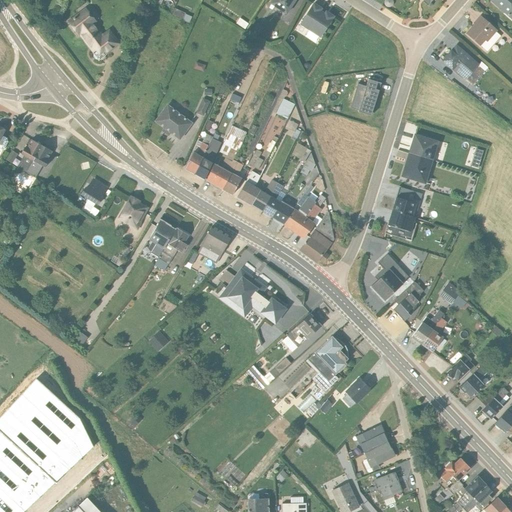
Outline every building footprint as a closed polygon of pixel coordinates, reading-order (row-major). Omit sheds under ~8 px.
[(273,0),(270,5),(285,15),(294,0),(273,0)] [(511,0),(488,0),(500,10),(500,12),(501,14),(503,13),(511,20),(511,18),(511,0)] [(300,26),(319,38),(333,17),(325,12),(323,15),(319,12),(321,9),(313,4),(300,26)] [(97,23),(94,20),(95,20),(90,14),(91,13),(89,10),(88,11),(85,8),(67,22),(68,24),(78,38),(79,37),(93,55),(93,57),(95,60),(97,60),(98,61),(99,60),(102,61),(105,58),(105,56),(120,45),(109,29),(102,34),(95,24),(97,23)] [(479,16),(473,22),(474,23),(465,34),(479,47),(480,46),(486,52),(500,37),(495,32),(497,31),(496,31),(479,16)] [(244,30),(248,24),(239,18),(235,24),(244,30)] [(455,46),(441,62),(451,71),(452,70),(464,80),(477,66),(455,46)] [(358,82),(351,105),(372,111),(382,78),(368,75),(366,84),(358,82)] [(226,94),(220,90),(217,97),(224,100),(226,94)] [(286,92),(282,90),(270,116),(274,118),(275,114),(287,119),(294,105),(283,99),(284,97),(285,97),(287,93),(286,93),(286,92)] [(231,94),(229,99),(238,103),(240,98),(231,94)] [(209,102),(202,99),(195,113),(202,117),(209,102)] [(172,109),(167,105),(155,122),(163,128),(161,131),(168,137),(171,133),(179,140),(191,123),(186,119),(185,120),(184,118),(184,117),(180,115),(178,114),(178,113),(175,110),(174,111),(172,109)] [(208,121),(204,129),(208,131),(212,123),(208,121)] [(297,125),(289,121),(285,128),(294,132),(291,137),(296,139),(299,132),(295,130),(297,125)] [(237,156),(236,155),(239,149),(246,133),(231,126),(217,157),(219,158),(222,154),(225,156),(220,168),(213,165),(206,180),(221,189),(237,156)] [(253,136),(257,128),(252,126),(249,134),(253,136)] [(194,174),(210,137),(207,135),(206,135),(202,143),(198,141),(185,169),(194,174)] [(437,142),(414,135),(408,153),(431,161),(437,142)] [(269,155),(277,139),(273,136),(271,141),(270,140),(266,147),(267,148),(266,150),(263,155),(265,160),(266,160),(269,155)] [(194,174),(204,179),(220,143),(210,138),(194,174)] [(41,145),(31,140),(26,148),(24,147),(20,154),(23,156),(17,167),(26,173),(41,145)] [(26,173),(35,178),(41,166),(44,168),(48,161),(47,160),(52,152),(47,149),(47,147),(44,146),(42,146),(41,145),(26,173)] [(239,157),(242,151),(239,149),(236,155),(237,156),(221,189),(232,195),(241,179),(236,176),(243,164),(240,162),(242,159),(239,157)] [(258,158),(261,153),(256,150),(248,164),(258,169),(262,161),(258,158)] [(310,152),(307,150),(306,150),(300,160),(304,162),(310,152)] [(11,151),(5,160),(11,164),(17,155),(11,151)] [(402,176),(424,184),(431,161),(408,153),(402,176)] [(310,172),(314,165),(310,154),(302,167),(299,173),(305,176),(308,171),(310,172)] [(236,197),(245,202),(259,174),(258,173),(256,175),(251,172),(236,197)] [(92,181),(87,189),(85,187),(80,195),(88,200),(81,210),(94,219),(98,211),(92,207),(94,204),(97,206),(102,198),(100,197),(105,189),(98,185),(99,184),(94,180),(93,182),(92,181)] [(253,186),(245,202),(261,212),(277,184),(271,180),(264,193),(253,186)] [(282,187),(277,184),(261,212),(271,218),(281,202),(285,195),(279,191),(282,187)] [(391,211),(414,218),(422,194),(398,187),(393,204),(391,211)] [(296,204),(282,225),(292,232),(315,202),(308,197),(303,194),(296,204)] [(318,207),(324,199),(320,195),(292,232),(303,240),(314,225),(316,226),(321,219),(316,216),(320,210),(318,207)] [(118,220),(133,229),(144,208),(137,204),(138,202),(130,198),(118,220)] [(281,202),(271,218),(282,225),(293,209),(281,202)] [(105,214),(101,211),(96,217),(100,220),(105,214)] [(413,222),(414,218),(391,211),(387,224),(384,233),(411,242),(416,224),(413,222)] [(327,255),(324,253),(333,239),(331,232),(338,230),(336,218),(328,219),(327,213),(327,212),(299,249),(316,262),(319,259),(322,262),(327,255)] [(171,226),(160,219),(159,219),(158,221),(159,221),(148,240),(156,245),(151,253),(158,258),(175,229),(170,226),(171,226)] [(216,264),(231,238),(211,227),(197,254),(216,264)] [(184,243),(188,236),(176,228),(153,265),(163,272),(176,250),(181,253),(187,244),(184,243)] [(130,250),(125,247),(120,254),(125,257),(130,250)] [(186,262),(192,265),(197,255),(191,252),(186,262)] [(259,295),(265,288),(255,281),(253,284),(252,284),(248,280),(250,277),(240,270),(235,277),(225,270),(218,280),(227,288),(218,299),(242,317),(250,307),(273,324),(284,309),(271,299),(268,303),(266,302),(267,301),(259,295)] [(401,284),(388,270),(371,286),(384,301),(401,284)] [(479,275),(471,271),(468,278),(476,282),(479,275)] [(457,289),(457,288),(448,280),(438,295),(445,301),(431,320),(425,316),(410,338),(420,345),(443,315),(460,292),(457,289)] [(422,291),(414,282),(393,300),(394,301),(396,299),(399,303),(392,310),(403,321),(409,316),(407,313),(418,302),(416,300),(419,295),(419,294),(422,291)] [(458,295),(454,300),(457,303),(459,302),(463,305),(465,301),(458,295)] [(286,336),(297,348),(320,326),(319,327),(314,322),(315,321),(309,315),(309,314),(286,336)] [(438,334),(448,319),(443,315),(420,345),(431,353),(443,337),(438,334)] [(496,336),(500,332),(494,326),(490,331),(496,336)] [(149,339),(159,350),(170,340),(160,329),(149,339)] [(339,350),(342,347),(331,336),(307,360),(318,372),(311,379),(323,392),(338,379),(334,375),(346,364),(344,362),(347,359),(339,350)] [(504,350),(500,345),(495,349),(500,354),(504,350)] [(470,360),(465,353),(445,372),(451,379),(453,377),(457,381),(468,371),(469,372),(474,367),(469,361),(470,360)] [(486,373),(480,367),(458,388),(469,399),(484,385),(479,380),(486,373)] [(0,511),(23,511),(92,447),(79,419),(35,379),(0,418),(0,511)] [(341,399),(349,407),(354,402),(355,403),(368,391),(358,380),(345,393),(346,394),(341,399)] [(508,392),(502,388),(480,412),(489,420),(502,406),(501,406),(508,398),(505,395),(508,392)] [(493,398),(489,394),(480,403),(484,407),(493,398)] [(332,405),(326,400),(319,409),(324,414),(332,405)] [(511,402),(493,425),(499,430),(500,430),(504,433),(511,425),(511,402)] [(318,408),(313,403),(304,412),(310,418),(311,417),(318,408)] [(360,445),(363,453),(387,441),(384,435),(384,434),(380,425),(355,437),(359,446),(360,445)] [(390,447),(387,441),(363,453),(366,459),(363,461),(362,463),(367,472),(369,473),(374,470),(379,468),(377,465),(395,456),(390,447)] [(450,463),(438,475),(444,481),(450,475),(456,481),(449,488),(446,488),(445,488),(452,495),(455,492),(461,486),(462,485),(457,480),(469,469),(468,468),(467,466),(466,464),(464,464),(459,459),(453,465),(450,463)] [(378,493),(381,492),(383,500),(385,506),(394,503),(392,496),(392,495),(401,491),(394,473),(373,479),(375,486),(368,488),(370,493),(377,490),(378,493)] [(458,511),(462,509),(486,486),(477,476),(463,488),(461,486),(455,492),(461,498),(445,511),(458,511)] [(340,511),(348,511),(359,507),(347,483),(330,491),(340,511)] [(487,502),(494,495),(491,492),(492,491),(486,486),(462,509),(465,511),(467,511),(474,506),(479,511),(480,511),(489,504),(487,502)] [(196,492),(194,496),(193,495),(190,500),(202,507),(205,502),(203,501),(205,498),(196,492)] [(248,499),(247,511),(267,511),(267,493),(258,493),(258,499),(248,499)] [(443,499),(439,494),(433,500),(438,504),(443,499)] [(100,511),(86,497),(70,511),(100,511)] [(281,504),(281,511),(305,511),(305,503),(303,503),(302,497),(290,497),(290,504),(281,504)] [(510,511),(499,500),(496,497),(489,504),(480,511),(510,511)]
